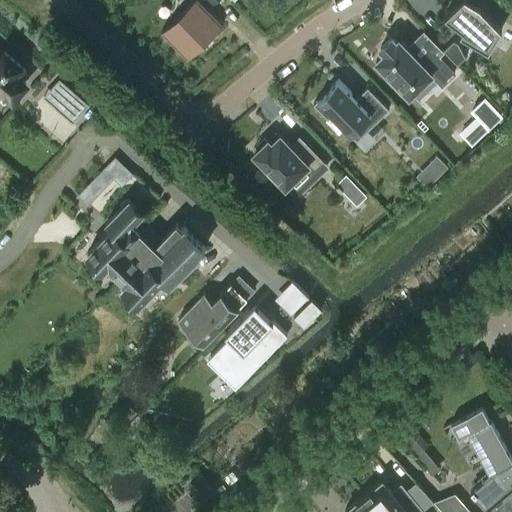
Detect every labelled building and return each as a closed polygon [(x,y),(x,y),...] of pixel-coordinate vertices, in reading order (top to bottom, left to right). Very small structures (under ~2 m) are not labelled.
[(195,0),(162,33),(188,59),(224,25),(200,0),(195,0)] [(469,0),(460,0),(444,16),(462,29),(460,34),(488,51),(502,29),(480,6),(469,0)] [(442,84),(455,72),(431,48),(420,59),(399,38),(396,41),(392,36),(380,48),(384,52),(376,60),(409,95),(431,73),(442,84)] [(453,40),(443,50),(457,64),(466,57),(458,43),(453,40)] [(3,53),(0,50),(0,87),(12,98),(32,75),(5,51),(3,53)] [(338,79),(313,103),(328,118),(332,114),(357,139),(389,108),(367,86),(356,97),(338,79)] [(73,121),(88,103),(78,94),(62,112),(73,121)] [(471,128),(481,139),(507,118),(489,99),(477,111),(483,118),(471,128)] [(271,142),(268,139),(266,140),(264,138),(253,149),(255,151),(253,153),(285,186),(307,165),(314,172),(324,163),(304,142),(296,151),(280,134),(271,142)] [(416,174),(427,185),(448,165),(437,154),(416,174)] [(0,159),(0,187),(13,169),(0,159)] [(102,166),(91,178),(101,188),(112,175),(102,166)] [(336,183),(356,204),(366,195),(346,174),(336,183)] [(112,227),(88,252),(91,255),(91,259),(96,265),(101,264),(104,267),(106,264),(112,270),(112,273),(117,278),(120,278),(125,283),(123,286),(126,289),(126,293),(131,299),(136,298),(139,301),(163,277),(170,283),(205,247),(184,226),(182,229),(176,223),(155,245),(140,230),(147,222),(140,215),(143,211),(129,198),(128,199),(124,200),(120,204),(120,207),(106,222),(112,227)] [(205,292),(178,319),(202,343),(247,297),(231,281),(213,300),(205,292)] [(247,282),(241,288),(249,295),(254,289),(247,282)] [(312,298),(294,316),(304,326),(322,308),(312,298)] [(229,336),(208,358),(222,373),(229,366),(237,374),(269,340),(275,346),(287,334),(272,319),(255,302),(248,309),(225,332),(229,336)] [(482,404),(451,421),(459,436),(468,432),(490,473),(471,489),(484,504),(511,480),(511,462),(511,461),(511,460),(511,456),(490,417),(489,417),(482,404)] [(371,489),(364,494),(378,511),(425,511),(407,489),(397,497),(384,481),(383,479),(380,481),(371,489)] [(472,511),(463,501),(450,511),(511,511),(511,492),(489,511),(472,511)] [(378,511),(364,494),(357,500),(348,508),(345,510),(346,511),(378,511)]
